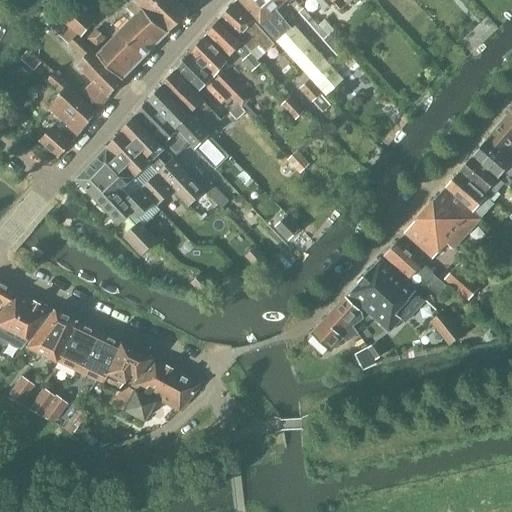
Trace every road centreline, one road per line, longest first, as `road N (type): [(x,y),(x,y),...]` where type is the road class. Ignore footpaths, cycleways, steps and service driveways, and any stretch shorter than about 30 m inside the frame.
road 1 (residential): [(209,366),(307,327),(511,89)]
road 2 (residential): [(221,0),(54,182)]
road 3 (residential): [(209,366),(193,365),(0,265)]
